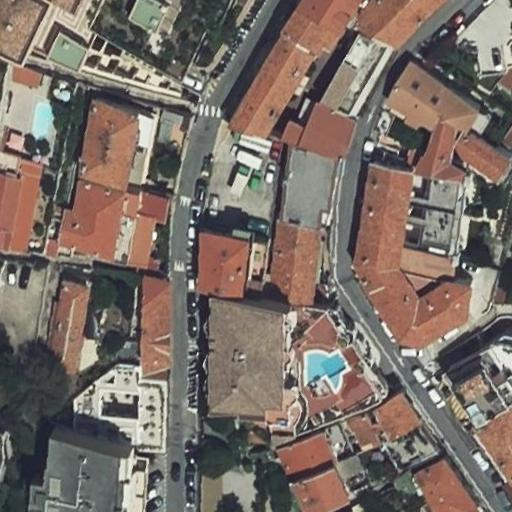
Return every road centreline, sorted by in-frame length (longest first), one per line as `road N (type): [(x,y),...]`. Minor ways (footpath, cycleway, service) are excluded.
road 1 (residential): [(463,0),(406,51),(375,108),(346,216),(344,267),(500,511)]
road 2 (residential): [(278,0),(210,113),(183,204),(179,511)]
